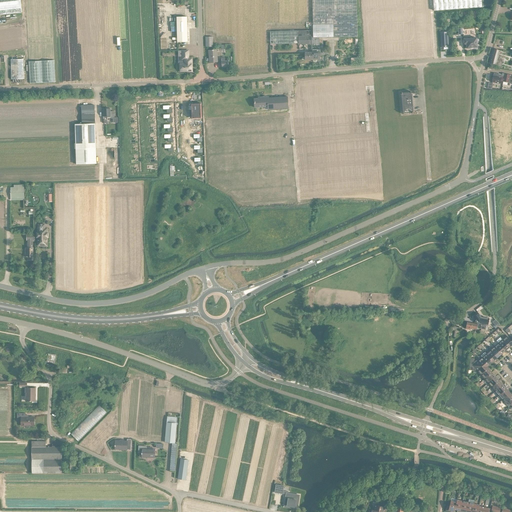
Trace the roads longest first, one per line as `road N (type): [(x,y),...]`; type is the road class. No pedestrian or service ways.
road 1 (primary): [(511,175),(230,298)]
road 2 (unclassified): [(179,495),(56,437),(48,427),(49,378),(23,343),(27,325)]
road 3 (unclassified): [(27,325),(213,385),(238,371)]
road 4 (unclassified): [(202,80),(420,63)]
road 5 (unclassified): [(0,285),(50,299),(109,302),(204,268)]
road 6 (unclassified): [(0,88),(202,80)]
road 7 (primary): [(199,308),(83,320),(0,306)]
road 8 (secondary): [(425,425),(272,375),(247,359)]
road 9 (unclassified): [(425,425),(443,379),(447,327),(492,284)]
road 10 (track): [(298,201),(288,74)]
